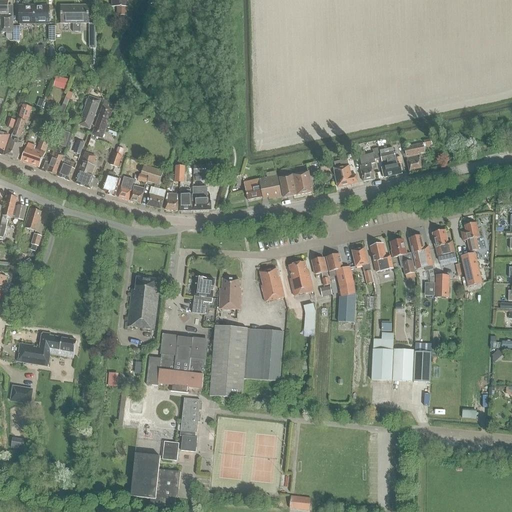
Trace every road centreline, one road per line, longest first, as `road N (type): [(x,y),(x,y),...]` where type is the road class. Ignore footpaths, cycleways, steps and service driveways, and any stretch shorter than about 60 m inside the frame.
road 1 (residential): [(0,182),(133,231),(175,230),(187,221)]
road 2 (tertiary): [(187,221),(142,215),(0,163)]
road 3 (residential): [(179,254),(267,258),(338,242)]
road 4 (tertiary): [(511,158),(374,190)]
road 5 (residential): [(338,242),(471,211)]
